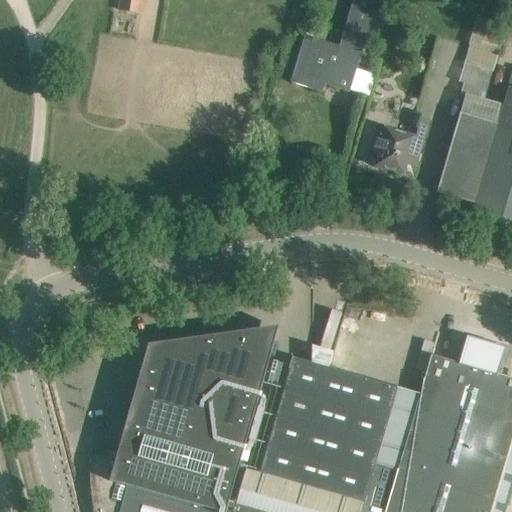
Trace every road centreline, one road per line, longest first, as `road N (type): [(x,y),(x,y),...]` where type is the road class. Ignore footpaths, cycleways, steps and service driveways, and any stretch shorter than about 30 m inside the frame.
road 1 (unclassified): [(46,291),(341,244),(511,284)]
road 2 (unclassified): [(46,291),(34,247),(43,92),(20,0)]
road 3 (unclassified): [(56,511),(19,345),(33,303),(46,291)]
